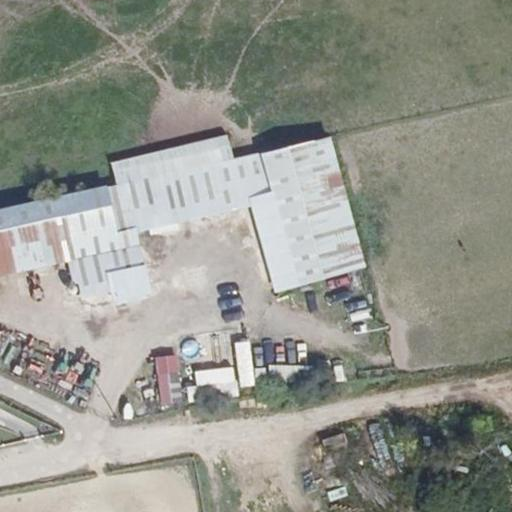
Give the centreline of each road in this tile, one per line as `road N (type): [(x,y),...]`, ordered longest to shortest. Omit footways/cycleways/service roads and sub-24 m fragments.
road 1 (track): [(85,446),(511,378)]
road 2 (residential): [(0,397),(85,446),(0,465)]
road 3 (unknown): [(85,446),(128,312)]
